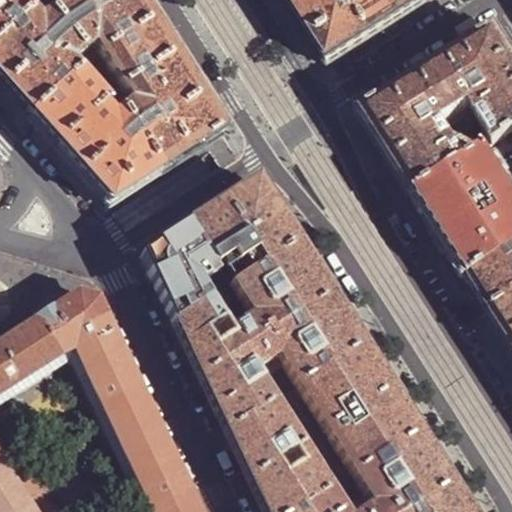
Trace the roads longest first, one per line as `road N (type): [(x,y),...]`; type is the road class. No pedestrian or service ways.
road 1 (secondary): [(259,147),(338,240),(508,511)]
road 2 (secondary): [(511,425),(385,228),(324,104)]
road 3 (residential): [(227,511),(97,254)]
road 4 (residential): [(490,0),(324,104)]
road 5 (residential): [(97,254),(259,147)]
road 6 (secondary): [(166,0),(259,147)]
road 7 (secondary): [(324,104),(255,0)]
road 8 (residential): [(97,254),(21,156)]
